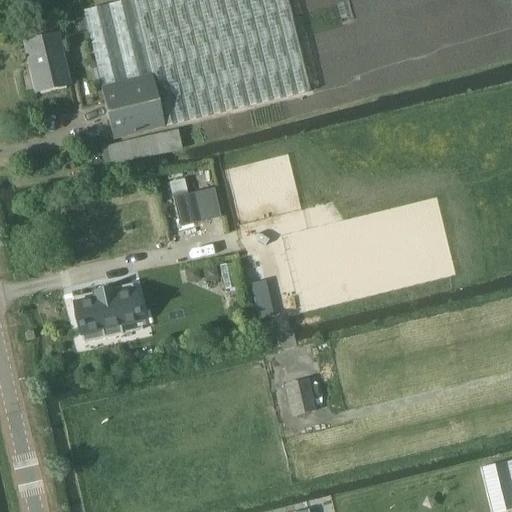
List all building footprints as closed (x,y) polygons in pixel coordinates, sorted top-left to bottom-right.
[(309,92),(286,0),(133,0),(108,6),(108,5),(84,11),(114,140),(165,128),(309,92)] [(36,93),(71,85),(59,34),(24,42),(36,93)] [(106,169),(182,150),(177,130),(101,148),(106,169)] [(189,193),(172,198),(171,198),(178,229),(196,225),(189,193)] [(140,322),(133,289),(113,294),(112,289),(92,293),(93,298),(74,303),(83,344),(122,334),(120,326),(140,322)] [(27,340),(35,338),(33,330),(25,332),(27,340)] [(292,417),(315,412),(309,380),(285,385),(292,417)] [(511,460),(506,462),(480,469),(490,511),(504,511),(511,510),(511,460)]
